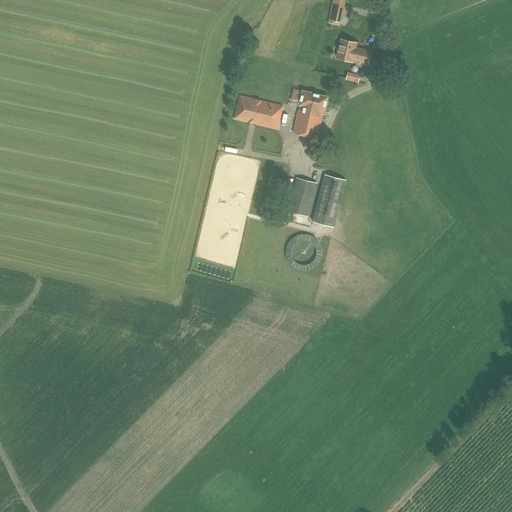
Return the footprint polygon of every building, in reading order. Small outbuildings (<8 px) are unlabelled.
[(340,25),(342,19),(329,16),(328,22),(340,25)] [(342,38),(337,57),(352,60),(354,55),(362,57),(361,62),(368,64),(371,50),(364,49),(355,47),(356,42),(342,38)] [(358,83),(360,75),(348,71),(346,80),(358,83)] [(317,138),(323,114),(321,114),(321,110),(324,111),(328,97),(303,90),(299,104),(302,105),(301,112),(298,111),(293,132),(317,138)] [(236,119),(249,122),(278,129),(284,105),(254,99),(254,98),(239,95),(234,118),(236,119)] [(347,180),(324,174),(312,221),(334,227),(347,180)] [(317,183),(296,177),(288,211),(309,216),(317,183)]
